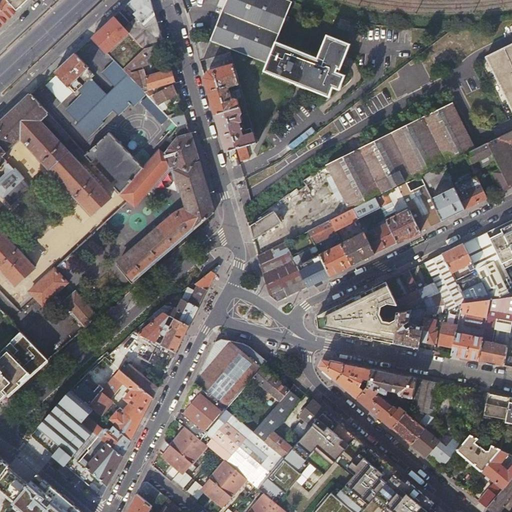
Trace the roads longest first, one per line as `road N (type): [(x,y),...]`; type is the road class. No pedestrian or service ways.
road 1 (residential): [(1,429),(232,227)]
road 2 (residential): [(291,325),(306,304),(511,202)]
road 3 (residential): [(307,345),(307,367),(320,387),(466,511)]
road 4 (residential): [(165,0),(232,227)]
road 5 (residential): [(511,382),(325,344)]
road 6 (residential): [(215,315),(138,460)]
road 7 (residential): [(0,100),(114,0)]
road 8 (residential): [(1,429),(99,511)]
